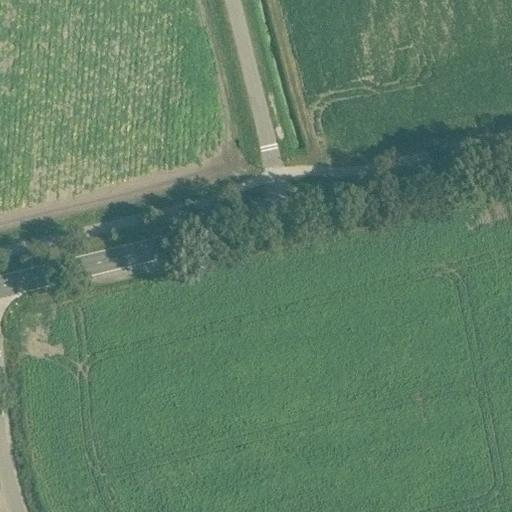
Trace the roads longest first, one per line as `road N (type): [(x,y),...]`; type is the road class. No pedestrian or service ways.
road 1 (tertiary): [(0,286),(285,219)]
road 2 (tertiary): [(285,219),(511,163)]
road 3 (unclassified): [(285,219),(233,0)]
